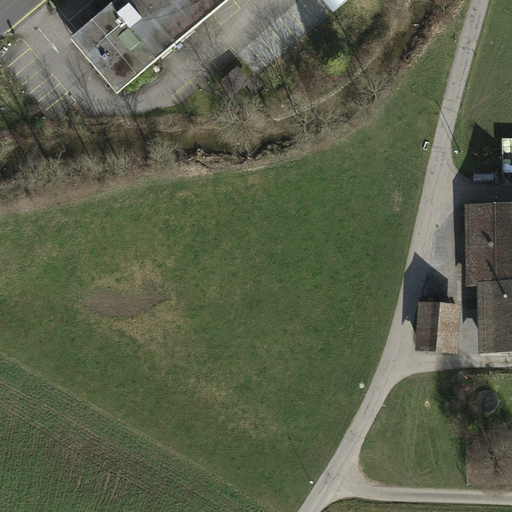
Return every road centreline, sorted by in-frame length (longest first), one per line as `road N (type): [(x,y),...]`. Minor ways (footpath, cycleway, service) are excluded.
road 1 (residential): [(310,511),(393,361),(478,0)]
road 2 (track): [(333,476),(369,493),(511,499)]
